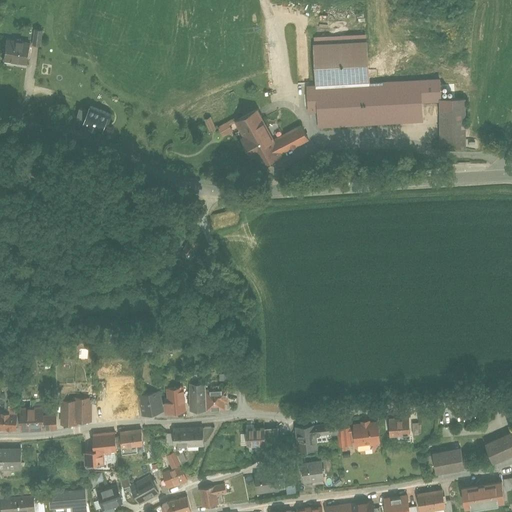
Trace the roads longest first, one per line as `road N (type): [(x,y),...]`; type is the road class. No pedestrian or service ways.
road 1 (residential): [(165,511),(511,449)]
road 2 (residential): [(205,192),(493,180)]
road 3 (residential): [(244,405),(286,412),(511,391)]
road 4 (residential): [(0,429),(244,405)]
road 5 (residential): [(0,134),(41,134),(205,192)]
road 6 (residential): [(0,248),(199,215)]
road 7 (residential): [(244,405),(232,295),(199,215)]
